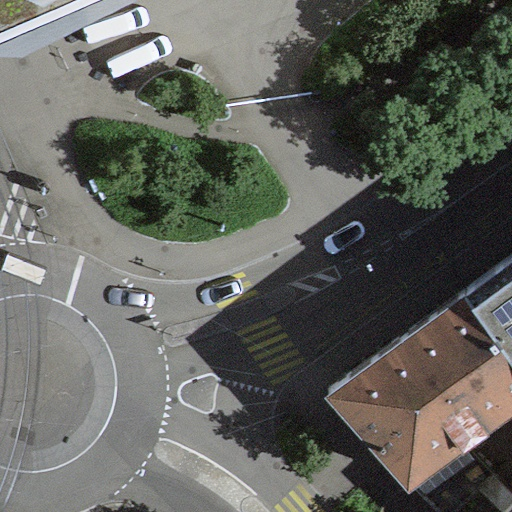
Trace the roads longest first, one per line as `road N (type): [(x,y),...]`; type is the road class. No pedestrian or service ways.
road 1 (secondary): [(141,343),(322,278),(511,157)]
road 2 (secondary): [(141,343),(95,288),(62,273),(0,272)]
road 3 (secondary): [(36,511),(94,493),(139,441)]
road 4 (secondary): [(139,441),(239,511)]
